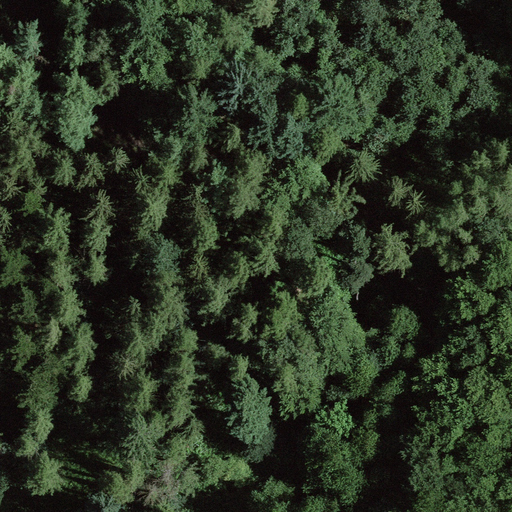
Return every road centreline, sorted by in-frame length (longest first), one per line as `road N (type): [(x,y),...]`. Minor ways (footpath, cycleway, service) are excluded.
road 1 (track): [(398,511),(428,453),(436,359),(389,272),(83,109),(21,0)]
road 2 (track): [(511,148),(464,237),(436,359)]
